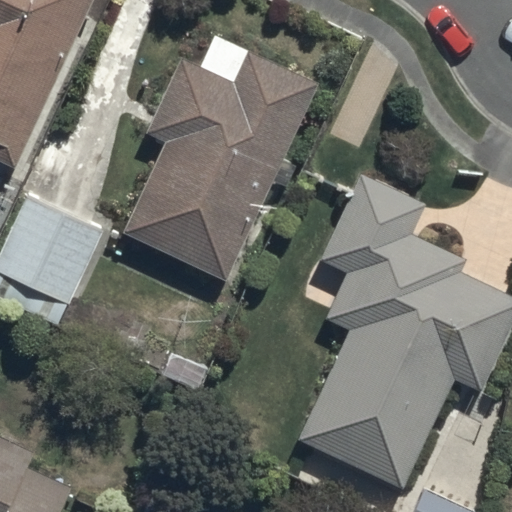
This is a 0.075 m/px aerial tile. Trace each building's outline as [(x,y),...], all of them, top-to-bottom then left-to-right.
[(0,0),(0,147),(16,155),(83,0),(0,0)] [(232,71),(201,52),(184,44),(148,116),(170,127),(125,218),(225,268),(322,74),(248,37),(232,71)] [(426,193),(362,160),(320,244),(350,259),(326,307),(355,322),(304,423),(404,474),(456,371),(481,383),(511,321),(511,286),(460,260),(464,250),(411,223),(426,193)] [(103,222),(26,184),(0,236),(0,287),(56,316),(103,222)] [(27,454),(34,439),(0,422),(0,511),(55,511),(72,476),(27,454)] [(473,511),(478,502),(426,480),(411,511),(473,511)]
